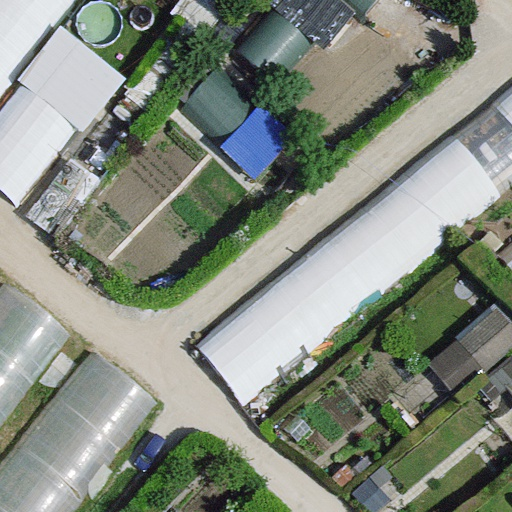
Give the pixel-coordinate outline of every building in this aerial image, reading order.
[(0,0),(0,98),(72,0),(0,0)] [(316,23),(330,0),(291,0),(288,5),(316,23)] [(347,0),(372,17),(383,0),(347,0)] [(288,79),(321,34),(279,3),(246,48),(288,79)] [(0,113),(0,178),(30,202),(133,70),(71,22),(0,113)] [(221,70),(192,109),(233,140),(263,101),(221,70)] [(511,99),(202,337),(245,392),(511,187),(511,99)] [(230,147),(264,178),(305,135),(271,103),(230,147)] [(0,282),(0,416),(72,322),(7,273),(0,282)] [(511,334),(492,311),(432,363),(455,389),(511,339),(511,334)] [(0,511),(62,511),(155,386),(88,337),(0,457),(0,511)]
